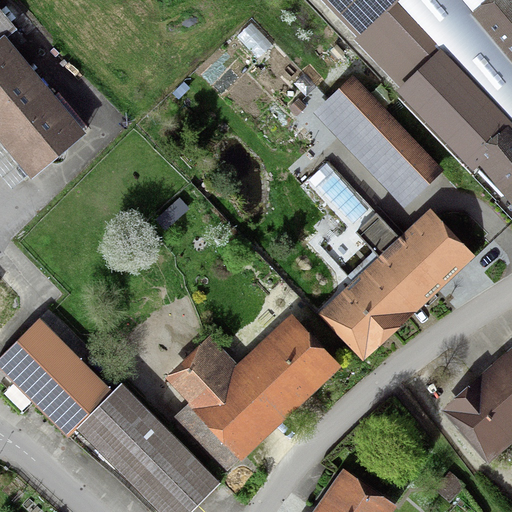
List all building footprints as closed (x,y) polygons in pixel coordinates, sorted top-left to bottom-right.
[(474,15),(483,8),(492,0),(324,0),(408,88),(404,91),(503,195),(508,190),(511,195),(511,132),(509,132),(503,126),(511,118),(511,60),(487,31),(474,15)] [(511,0),(492,0),(483,8),(474,15),(487,31),(511,60),(511,0)] [(0,9),(0,135),(32,173),(87,127),(58,91),(50,97),(3,40),(16,29),(0,9)] [(354,81),(331,103),(414,190),(436,168),(354,81)] [(362,345),(462,251),(433,221),(407,245),(376,212),(355,232),(374,252),(349,275),(361,288),(333,315),(362,345)] [(0,367),(68,436),(76,427),(112,391),(39,318),(0,357),(0,367)] [(296,328),(235,386),(204,352),(175,380),(197,402),(180,418),(203,442),(195,450),(216,473),(241,449),(237,444),(326,360),(296,328)] [(511,358),(511,361),(482,387),(511,421),(511,353),(510,356),(511,358)] [(120,383),(112,391),(76,427),(161,511),(189,511),(219,482),(120,383)] [(511,429),(511,421),(482,387),(454,412),(487,451),(511,429)] [(436,486),(450,499),(464,486),(449,472),(444,478),(436,486)] [(323,511),(378,511),(383,506),(346,480),(323,511)]
